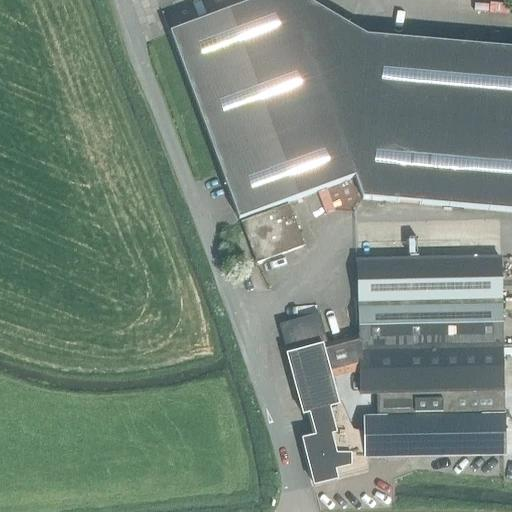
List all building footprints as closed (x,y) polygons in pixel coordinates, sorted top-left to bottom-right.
[(237,221),(239,220),(286,203),(354,179),(362,199),(511,211),(511,50),(366,38),(302,0),(260,0),(168,34),(237,221)] [(203,0),(210,17),(254,0),(203,0)] [(287,205),(240,223),(255,263),(302,246),(287,205)] [(318,315),(278,326),(302,415),(310,413),(329,409),(337,406),(330,379),(358,372),(358,396),(375,396),(502,395),(499,259),(356,262),(358,337),(326,345),(318,315)] [(376,417),(364,418),(364,435),(365,459),(367,459),(503,457),(502,395),(375,396),(376,417)] [(316,438),(302,441),(314,487),(336,482),(333,472),(349,468),(349,472),(367,471),(367,459),(365,459),(364,435),(344,431),(335,433),(329,409),(310,413),(316,438)]
